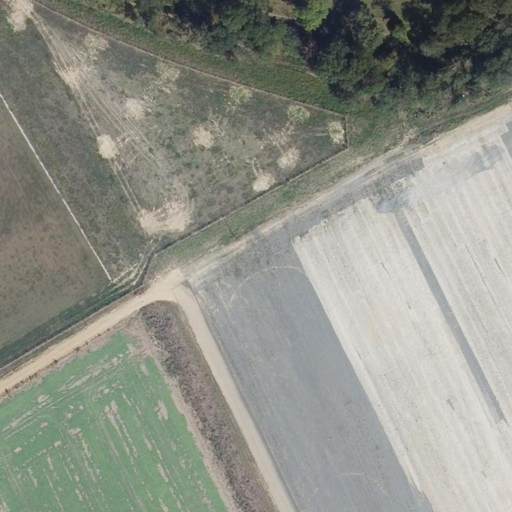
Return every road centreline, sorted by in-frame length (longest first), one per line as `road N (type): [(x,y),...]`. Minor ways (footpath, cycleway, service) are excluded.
road 1 (track): [(0,385),(422,133)]
road 2 (track): [(422,133),(395,115),(76,0)]
road 3 (track): [(283,511),(173,281)]
